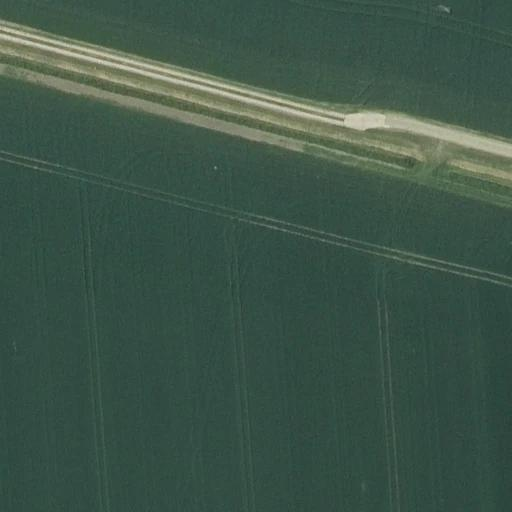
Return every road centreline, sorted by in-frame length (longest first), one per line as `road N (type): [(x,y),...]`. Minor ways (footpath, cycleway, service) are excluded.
road 1 (track): [(344,121),(0,32)]
road 2 (unclassified): [(511,151),(395,121),(344,121)]
